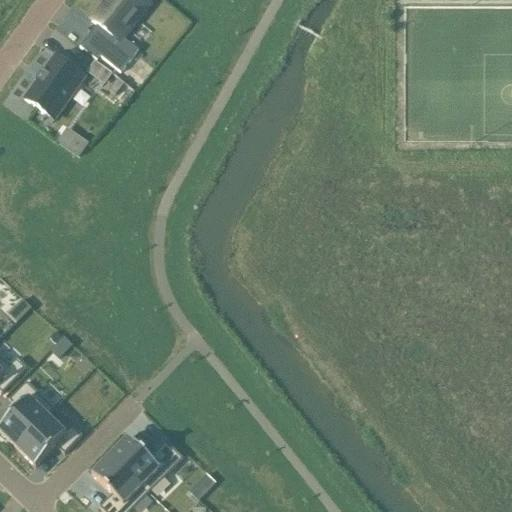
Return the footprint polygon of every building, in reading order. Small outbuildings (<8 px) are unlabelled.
[(108,0),(91,22),(98,27),(111,38),(97,56),(100,58),(121,75),(139,52),(123,40),(151,5),(144,0),(108,0)] [(168,53),(190,27),(171,11),(149,38),(168,53)] [(25,101),(54,122),(84,79),(55,58),(25,101)] [(88,74),(104,85),(111,75),(95,64),(88,74)] [(57,143),(80,159),(89,145),(67,130),(57,143)] [(6,317),(17,327),(32,311),(22,301),(6,317)] [(50,354),(59,363),(73,348),(64,340),(50,354)] [(4,377),(0,381),(0,394),(2,397),(20,379),(10,369),(3,376),(4,377)] [(27,386),(9,403),(18,412),(29,401),(30,402),(37,395),(27,386)] [(18,412),(0,430),(0,434),(17,451),(48,419),(30,402),(29,401),(18,412)] [(48,419),(17,451),(36,469),(56,449),(66,438),(65,436),(48,419)] [(66,438),(56,449),(65,457),(82,439),(72,430),(65,436),(66,438)] [(128,440),(110,458),(142,489),(159,472),(160,470),(149,460),(128,440)] [(158,451),(149,460),(160,470),(159,472),(166,478),(176,468),(158,451)] [(110,458),(92,477),(113,497),(124,508),(125,507),(142,489),(110,458)] [(200,482),(210,491),(216,485),(206,475),(200,482)] [(113,497),(104,506),(109,511),(129,511),(125,507),(124,508),(113,497)]
